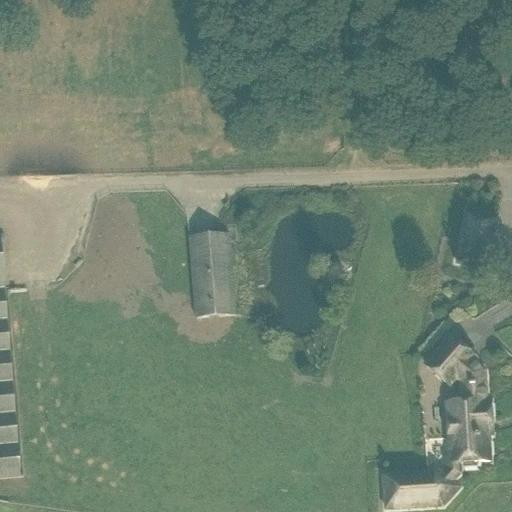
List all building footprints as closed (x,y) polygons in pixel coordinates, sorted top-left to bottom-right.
[(452,265),(487,272),(498,220),(464,213),(452,265)] [(54,245),(61,223),(54,221),(47,242),(54,245)] [(229,237),(189,240),(191,260),(196,320),(236,317),(231,257),(229,237)] [(0,479),(17,478),(1,289),(0,273),(0,479)] [(450,338),(425,367),(452,390),(457,383),(459,385),(461,404),(450,405),(452,440),(456,440),(457,458),(448,459),(448,471),(438,483),(436,483),(427,475),(383,477),(386,511),(443,508),(460,490),(452,483),(460,475),(459,465),(490,463),(489,438),(492,438),(490,402),(486,403),(485,373),(467,357),(469,355),(450,338)]
